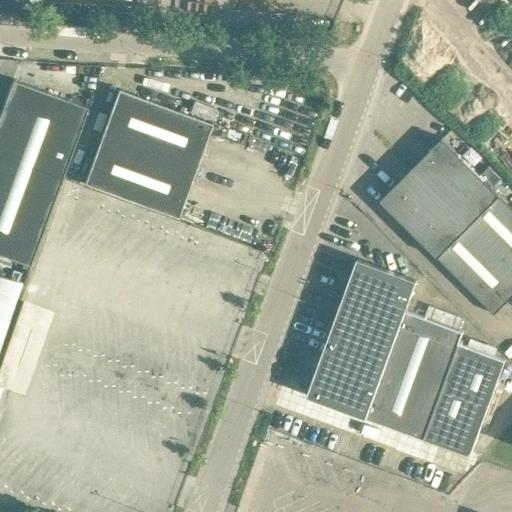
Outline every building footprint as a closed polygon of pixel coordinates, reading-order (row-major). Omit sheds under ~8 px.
[(13,79),(0,112),(0,253),(30,264),(88,106),(13,79)] [(118,89),(84,183),(178,217),(212,123),(118,89)] [(411,169),(511,269),(511,206),(442,138),(411,169)] [(496,315),(511,298),(511,269),(411,169),(380,200),(496,315)] [(95,221),(82,259),(101,266),(115,228),(95,221)] [(115,228),(101,266),(121,273),(135,236),(115,228)] [(135,236),(121,273),(130,276),(141,281),(155,243),(135,236)] [(155,243),(141,281),(161,288),(175,250),(155,243)] [(175,250),(161,288),(181,295),(195,258),(175,250)] [(195,258),(181,295),(201,302),(215,265),(195,258)] [(82,259),(74,278),(123,296),(130,276),(121,273),(101,266),(82,259)] [(464,331),(406,310),(417,281),(359,259),(308,396),(367,417),(367,418),(424,439),(426,434),(472,451),(507,356),(461,339),(464,331)] [(0,347),(22,283),(0,275),(0,347)] [(123,296),(119,307),(190,333),(201,302),(181,295),(161,288),(141,281),(130,276),(123,296)] [(74,278),(67,297),(116,315),(119,307),(123,296),(74,278)] [(67,297),(60,316),(109,334),(116,315),(67,297)] [(109,334),(107,338),(178,364),(190,333),(119,307),(116,315),(109,334)] [(60,316),(53,336),(102,353),(107,338),(109,334),(60,316)] [(53,336),(46,355),(95,373),(96,369),(102,353),(53,336)] [(102,353),(96,369),(167,395),(178,364),(107,338),(102,353)] [(46,355),(39,374),(88,392),(95,373),(46,355)] [(88,392),(85,400),(156,426),(167,395),(96,369),(95,373),(88,392)] [(39,374),(32,394),(81,411),(85,400),(88,392),(39,374)] [(32,394),(25,413),(45,420),(65,427),(73,430),(81,411),(32,394)] [(81,411),(73,430),(85,435),(105,442),(125,449),(144,456),(156,426),(85,400),(81,411)] [(25,413),(9,458),(29,465),(45,420),(25,413)] [(45,420),(29,465),(48,472),(65,427),(45,420)] [(65,427),(48,472),(57,475),(68,480),(85,435),(73,430),(65,427)] [(85,435),(68,480),(88,487),(105,442),(85,435)] [(105,442),(88,487),(108,494),(125,449),(105,442)] [(125,449),(108,494),(128,501),(144,456),(125,449)]
